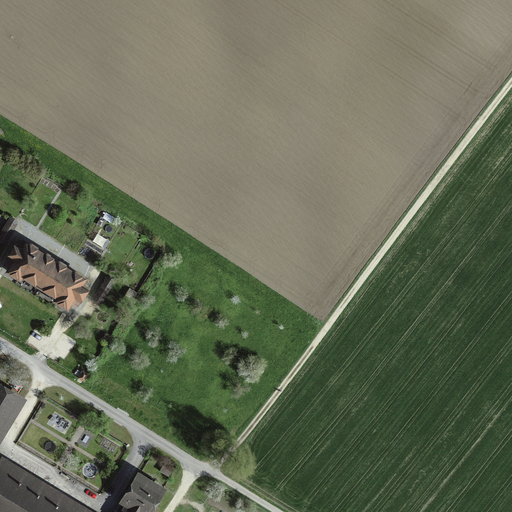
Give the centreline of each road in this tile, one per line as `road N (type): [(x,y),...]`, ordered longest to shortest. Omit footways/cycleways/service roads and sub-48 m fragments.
road 1 (track): [(200,465),(223,460),(511,90)]
road 2 (residential): [(0,348),(200,465)]
